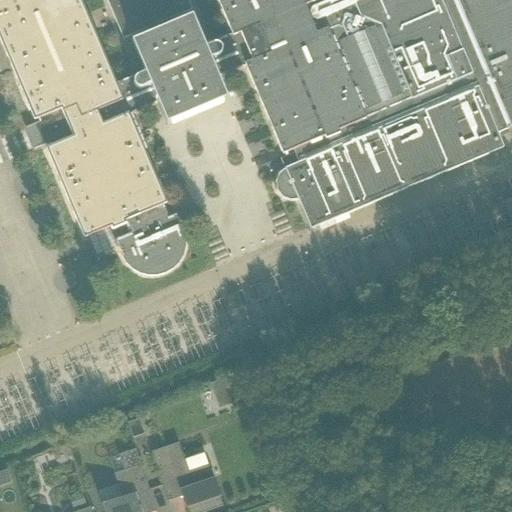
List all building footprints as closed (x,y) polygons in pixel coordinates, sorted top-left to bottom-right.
[(216,0),(232,36),(197,51),(187,28),(175,34),(164,8),(183,0),(109,0),(121,26),(154,12),(165,38),(141,48),(151,70),(116,85),(79,0),(0,0),(0,41),(33,121),(37,120),(40,126),(29,131),(35,146),(46,141),(49,148),(45,149),(83,239),(110,228),(112,231),(125,225),(129,235),(115,241),(121,257),(126,264),(132,271),(139,275),(148,277),(156,277),(164,275),(172,270),(178,264),(182,257),(184,248),(184,240),(182,232),(175,216),(168,219),(162,206),(166,205),(129,116),(156,104),(163,119),(223,93),(217,79),(245,67),(282,156),(293,151),(299,164),(284,170),(278,175),(275,183),(276,192),(281,199),(289,202),(297,201),(310,231),(503,149),(497,134),(510,129),(511,133),(511,0),(449,0),(442,3),(440,1),(439,0),(216,0)] [(138,420),(127,424),(132,438),(143,434),(138,420)] [(151,453),(168,502),(182,497),(187,511),(210,511),(222,508),(208,466),(188,473),(178,443),(151,453)] [(56,451),(53,456),(55,461),(59,464),(65,463),(67,458),(66,452),(61,450),(56,451)] [(156,511),(140,465),(135,450),(118,456),(123,471),(113,475),(122,501),(102,507),(103,511),(156,511)] [(81,494),(70,498),(75,511),(77,511),(86,509),(81,494)]
